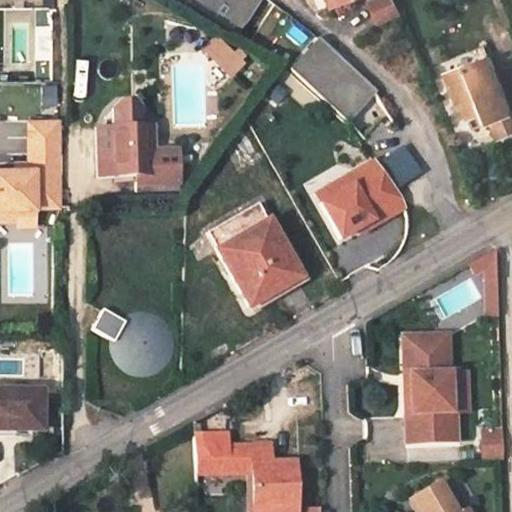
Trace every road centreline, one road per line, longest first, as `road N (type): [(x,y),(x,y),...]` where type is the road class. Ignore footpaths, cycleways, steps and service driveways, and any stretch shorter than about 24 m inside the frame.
road 1 (residential): [(325,323),(0,507)]
road 2 (unknown): [(305,4),(403,108),(469,240)]
road 3 (track): [(94,454),(77,403),(77,216)]
road 4 (residential): [(497,223),(325,323)]
road 5 (residential): [(339,511),(333,337),(325,323)]
road 6 (residential): [(511,375),(507,248),(497,223)]
